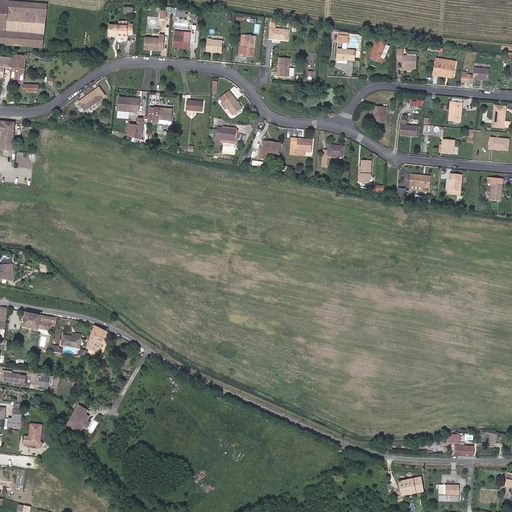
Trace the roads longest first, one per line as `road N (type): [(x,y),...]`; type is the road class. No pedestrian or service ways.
road 1 (residential): [(0,303),(103,322),(191,376),(369,452),(511,461)]
road 2 (residential): [(343,126),(287,123),(219,68),(130,61),(54,106),(0,111)]
road 3 (residential): [(343,126),(377,85),(511,97)]
road 4 (residential): [(511,169),(391,158)]
